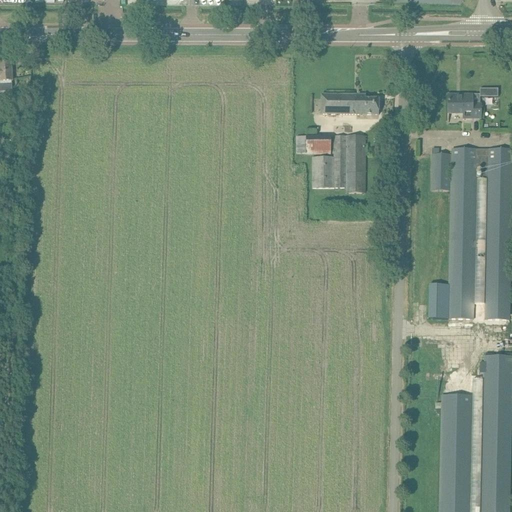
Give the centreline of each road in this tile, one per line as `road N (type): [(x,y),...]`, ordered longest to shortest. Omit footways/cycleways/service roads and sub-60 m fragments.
road 1 (unclassified): [(392,511),(406,35)]
road 2 (tertiary): [(406,35),(0,35)]
